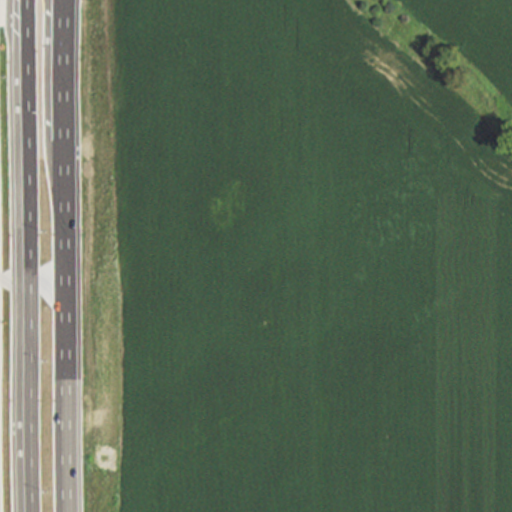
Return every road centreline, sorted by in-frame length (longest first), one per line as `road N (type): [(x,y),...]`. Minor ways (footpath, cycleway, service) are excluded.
road 1 (secondary): [(21,0),(28,511)]
road 2 (secondary): [(68,511),(66,138)]
road 3 (secondary): [(66,138),(67,0)]
